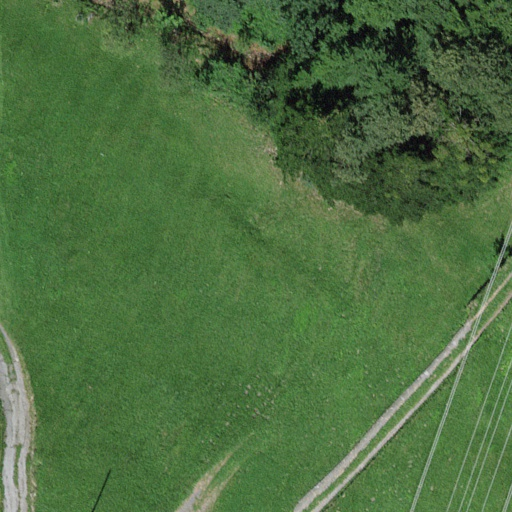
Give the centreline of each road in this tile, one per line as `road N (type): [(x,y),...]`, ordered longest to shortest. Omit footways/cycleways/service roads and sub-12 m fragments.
road 1 (track): [(511,286),(304,511)]
road 2 (track): [(16,511),(16,365),(0,336)]
